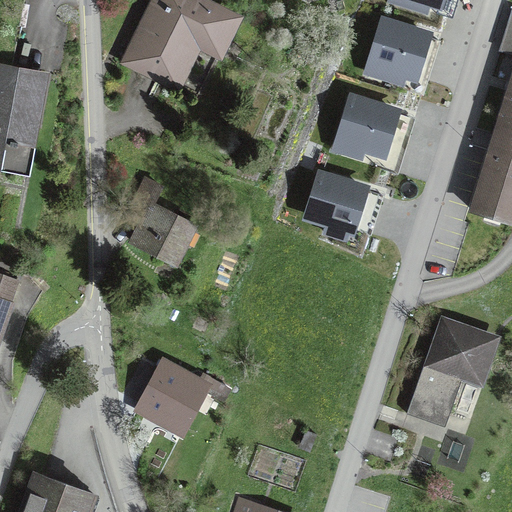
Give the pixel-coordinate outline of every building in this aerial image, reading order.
[(158,0),(129,60),(197,93),(234,19),(195,0),(158,0)] [(395,0),(448,16),(452,0),(395,0)] [(511,9),(500,49),(511,52),(511,9)] [(439,40),(384,22),(368,77),(422,94),(439,40)] [(0,170),(23,175),(40,77),(12,72),(13,66),(0,63),(0,170)] [(511,81),(472,210),(511,222),(511,81)] [(393,172),(410,117),(352,99),(336,154),(393,172)] [(321,175),(308,216),(366,233),(378,194),(364,189),(321,175)] [(133,242),(171,261),(190,223),(153,204),(162,187),(146,179),(131,208),(146,216),(133,242)] [(0,332),(22,269),(0,261),(0,332)] [(412,398),(450,411),(462,375),(480,381),(495,339),(444,321),(429,363),(425,361),(412,398)] [(140,402),(137,408),(177,430),(202,382),(162,360),(150,383),(136,376),(126,394),(140,402)] [(299,447),(310,451),(316,434),(306,430),(299,447)] [(37,473),(22,511),(86,511),(93,494),(37,473)]
